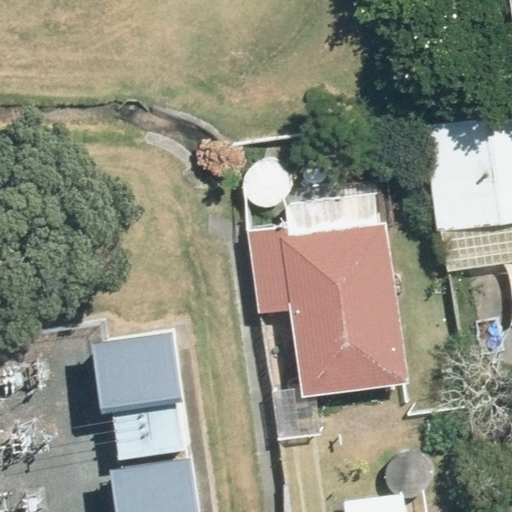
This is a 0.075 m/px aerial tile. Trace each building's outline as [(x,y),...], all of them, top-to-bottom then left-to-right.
[(511,5),(511,0),(486,0),(488,9),(511,5)] [(511,105),(428,117),(443,223),(511,213),(511,105)] [(291,198),(294,219),(250,224),(262,304),(299,299),(311,387),(414,374),(392,211),(384,212),(381,185),(291,198)] [(180,322),(102,334),(112,395),(119,394),(128,450),(190,441),(181,384),(190,383),(180,322)] [(198,511),(198,509),(209,506),(200,446),(120,457),(127,511),(198,511)] [(352,511),(410,511),(407,488),(350,495),(352,511)]
